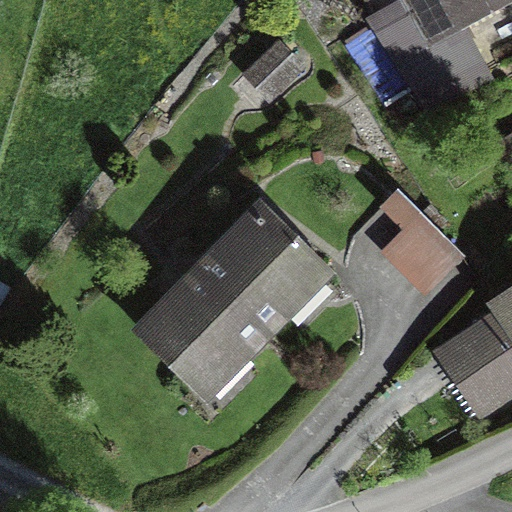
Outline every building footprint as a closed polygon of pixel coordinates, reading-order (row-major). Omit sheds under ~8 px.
[(369,0),(380,20),(406,6),(424,41),(502,0),(369,0)] [(392,194),(360,226),(424,288),(456,256),(392,194)] [(253,214),(200,268),(259,326),(312,272),(253,214)] [(200,268),(143,323),(199,383),(259,326),(200,268)] [(500,309),(440,348),(482,412),(511,392),(511,289),(494,301),(500,309)]
